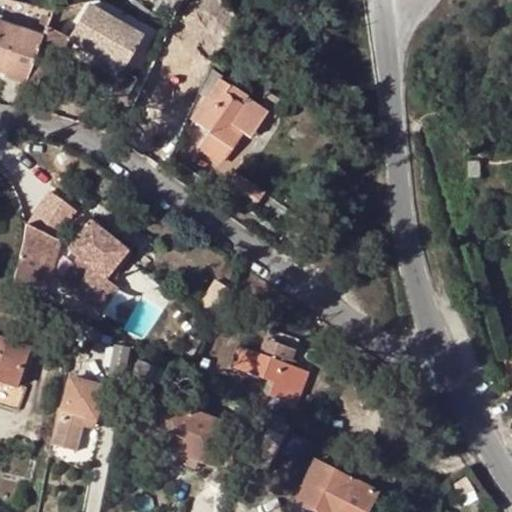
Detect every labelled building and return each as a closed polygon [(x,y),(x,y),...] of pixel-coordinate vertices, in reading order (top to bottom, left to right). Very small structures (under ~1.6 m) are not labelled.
[(8,0),(0,0),(0,15),(44,30),(44,29),(52,11),(8,0)] [(88,8),(69,39),(121,70),(139,38),(88,8)] [(0,15),(0,22),(41,37),(44,30),(0,15)] [(5,77),(25,84),(27,79),(33,60),(41,37),(0,22),(0,70),(6,73),(5,77)] [(44,29),(44,30),(41,37),(33,60),(57,70),(69,39),(44,29)] [(172,99),(199,59),(175,42),(148,82),(172,99)] [(33,60),(27,79),(50,88),(57,70),(33,60)] [(211,70),(199,95),(205,98),(217,79),(219,76),(211,70)] [(259,105),(217,79),(205,98),(190,120),(207,133),(199,149),(221,163),(240,134),(257,108),(259,105)] [(278,101),(266,93),(259,103),(272,111),(278,101)] [(267,115),(257,108),(240,134),(251,140),(267,115)] [(479,178),(481,163),(471,162),(470,177),(479,178)] [(44,194),(26,169),(11,179),(29,205),(44,194)] [(234,174),(225,189),(253,208),(263,193),(234,174)] [(32,229),(58,241),(65,216),(40,203),(32,229)] [(102,278),(123,251),(125,250),(103,232),(89,222),(66,250),(77,259),(59,282),(96,312),(115,288),(102,278)] [(125,250),(123,251),(133,258),(138,251),(108,226),(103,232),(125,250)] [(42,298),(58,241),(32,229),(13,290),(42,298)] [(215,315),(232,289),(219,281),(202,306),(215,315)] [(0,384),(14,389),(26,347),(0,337),(0,384)] [(71,341),(56,338),(52,353),(67,357),(71,341)] [(282,401),(296,406),(308,373),(239,347),(231,367),(274,383),(269,396),(282,401)] [(121,371),(125,357),(113,354),(110,368),(121,371)] [(150,383),(155,372),(136,364),(132,376),(150,383)] [(71,379),(52,446),(75,453),(85,418),(95,421),(104,389),(71,379)] [(264,399),(260,408),(277,416),(280,406),(264,399)] [(277,416),(303,428),(309,411),(296,406),(282,401),(280,406),(277,416)] [(187,460),(198,463),(213,468),(229,426),(166,404),(151,447),(187,460)] [(268,429),(285,438),(289,429),(253,409),(246,421),(266,432),(268,429)] [(268,471),(285,438),(268,429),(266,432),(251,463),(268,471)] [(197,470),(198,463),(187,460),(186,466),(197,470)] [(313,511),(366,511),(376,495),(316,464),(295,502),(313,511)]
